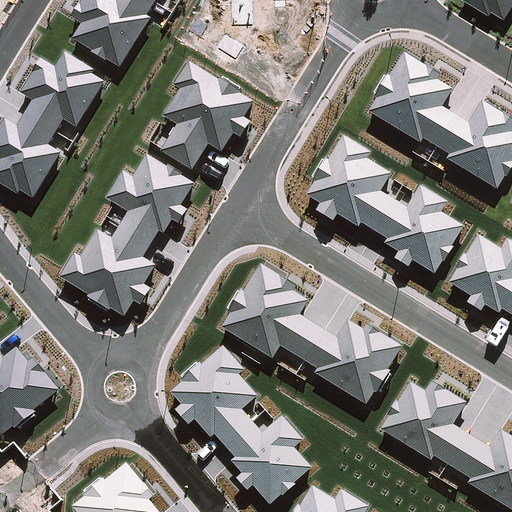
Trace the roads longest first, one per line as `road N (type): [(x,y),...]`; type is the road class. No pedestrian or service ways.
road 1 (residential): [(511,374),(242,209)]
road 2 (residential): [(242,209),(357,6)]
road 3 (residential): [(133,363),(242,209)]
road 4 (residential): [(0,245),(98,368)]
road 5 (residential): [(218,511),(134,409)]
road 6 (residential): [(511,65),(402,0)]
